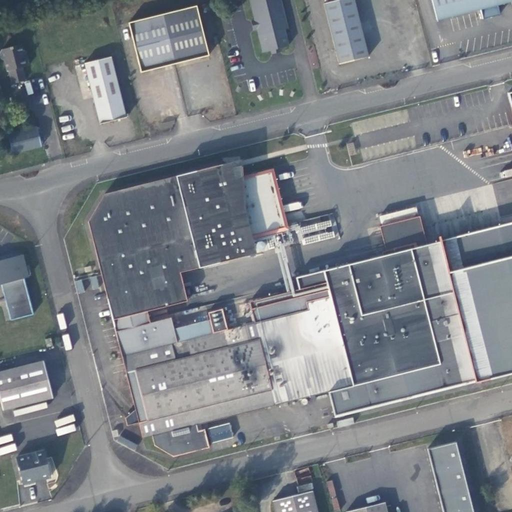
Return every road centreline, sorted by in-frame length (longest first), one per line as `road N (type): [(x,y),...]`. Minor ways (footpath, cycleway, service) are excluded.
road 1 (residential): [(511,61),(36,183)]
road 2 (residential): [(115,498),(511,399)]
road 3 (residential): [(115,498),(36,183)]
